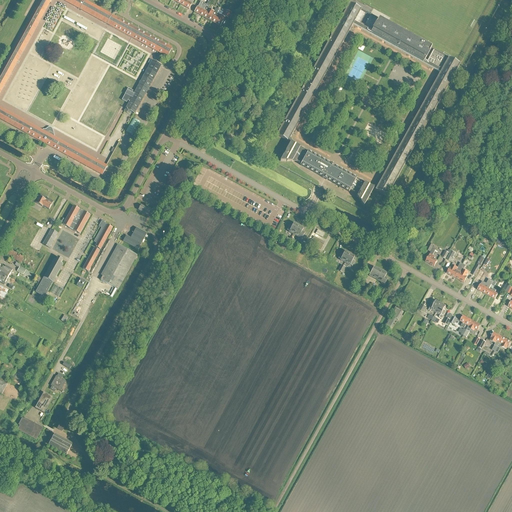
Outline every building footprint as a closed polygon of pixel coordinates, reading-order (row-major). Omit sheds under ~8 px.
[(172,48),(83,0),(39,0),(0,71),(0,119),(102,176),(107,166),(106,166),(54,137),(54,135),(54,133),(52,130),(52,128),(51,128),(49,128),(47,128),(46,129),(45,130),(44,130),(43,130),(43,131),(0,107),(0,93),(51,0),(61,0),(167,58),(172,48)] [(183,0),(180,5),(189,10),(192,5),(191,5),(193,1),(194,0),(190,0),(190,1),(188,0),(183,0)] [(203,17),(208,9),(209,6),(207,4),(206,5),(201,2),(198,8),(197,7),(194,13),(203,17)] [(373,189),(376,190),(376,191),(386,197),(459,64),(449,58),(434,50),(427,62),(424,60),(431,49),(387,24),(379,19),(372,31),(354,21),(361,10),(350,4),(277,136),(290,144),(280,162),(297,162),(301,164),(301,166),(322,177),(322,178),(327,180),(349,192),(350,191),(354,193),(363,207),(373,189)] [(212,22),(216,14),(218,10),(215,9),(213,12),(208,9),(203,17),(212,22)] [(216,14),(212,22),(220,27),(223,22),(225,17),(229,19),(232,14),(226,11),(223,17),(216,14)] [(240,32),(233,28),(229,37),(235,40),(240,32)] [(152,61),(134,94),(132,93),(133,91),(128,88),(122,100),(126,103),(128,101),(130,102),(126,109),(124,112),(129,115),(131,112),(134,114),(135,114),(161,66),(152,61)] [(126,132),(132,136),(140,123),(133,119),(126,132)] [(49,210),(53,202),(41,195),(39,197),(35,195),(31,201),(36,204),(43,208),(43,207),(49,210)] [(138,211),(148,216),(151,211),(141,205),(139,208),(138,211)] [(63,225),(67,228),(80,235),(90,216),(74,207),(63,225)] [(100,250),(112,228),(105,224),(105,223),(103,222),(102,222),(99,227),(102,229),(94,242),(97,244),(95,247),(100,250)] [(293,235),(299,226),(294,223),(292,227),(290,226),(287,231),(289,232),(289,233),(293,235)] [(301,240),(305,233),(302,232),(304,229),(299,226),(293,235),(298,238),(298,239),(301,240)] [(138,250),(146,236),(147,234),(136,228),(131,239),(126,237),(123,242),(138,250)] [(44,244),(51,248),(59,232),(52,229),(44,244)] [(312,240),(310,245),(320,251),(323,246),(312,240)] [(137,256),(117,245),(101,275),(103,277),(101,280),(118,290),(137,256)] [(435,246),(433,249),(426,262),(434,267),(437,261),(434,260),(435,258),(433,256),(436,250),(437,247),(435,246)] [(84,266),(82,269),(88,272),(100,251),(94,248),(84,266)] [(345,263),(350,254),(345,251),(343,255),(341,254),(338,259),(340,260),(340,261),(345,263)] [(446,260),(447,260),(450,262),(455,253),(451,251),(446,260)] [(23,263),(25,258),(11,252),(9,257),(23,263)] [(352,267),(355,262),(353,261),(355,257),(350,254),(345,263),(350,266),(350,265),(352,267)] [(474,276),(484,259),(481,257),(471,274),(474,276)] [(44,298),(53,284),(63,265),(61,264),(63,261),(57,258),(56,261),(54,260),(35,293),(44,298)] [(31,278),(33,275),(19,267),(20,265),(16,263),(15,266),(19,268),(17,272),(23,275),(24,274),(31,278)] [(455,279),(463,265),(460,263),(458,268),(453,265),(451,268),(450,268),(447,274),(456,278),(455,279)] [(463,265),(455,279),(456,279),(456,278),(464,283),(467,279),(466,278),(469,273),(464,270),(466,266),(463,265)] [(9,277),(13,270),(6,266),(5,269),(1,267),(0,267),(0,273),(4,275),(5,276),(5,275),(9,277)] [(377,281),(382,271),(377,269),(374,267),(372,270),(371,269),(369,273),(370,274),(369,277),(377,281)] [(475,279),(479,281),(484,272),(480,270),(475,279)] [(387,274),(382,271),(377,281),(384,285),(388,279),(385,278),(387,274)] [(5,284),(9,277),(5,275),(5,276),(4,275),(0,273),(0,282),(1,283),(0,283),(4,286),(5,284)] [(85,282),(81,279),(77,286),(81,289),(85,282)] [(502,291),(507,293),(511,286),(506,283),(502,291)] [(486,295),(489,290),(486,288),(487,286),(484,284),(483,286),(480,285),(477,290),(486,295)] [(489,290),(486,295),(495,300),(498,294),(495,293),(496,291),(493,289),(492,291),(489,290)] [(436,313),(441,304),(436,302),(434,305),(432,304),(428,311),(430,312),(431,310),(436,313)] [(441,304),(436,313),(441,316),(439,318),(442,319),(446,312),(444,311),(446,307),(441,304)] [(396,319),(397,320),(402,312),(398,310),(397,311),(395,310),(391,316),(396,319)] [(396,319),(391,316),(383,330),(389,333),(396,319)] [(468,326),(472,321),(463,316),(460,322),(463,323),(461,327),(464,328),(466,325),(468,326)] [(444,330),(450,321),(446,318),(443,323),(443,324),(441,327),(440,326),(439,327),(444,330)] [(466,331),(463,337),(466,338),(469,333),(469,332),(470,330),(474,332),(475,330),(477,331),(480,326),(472,321),(468,326),(466,331)] [(495,352),(502,338),(494,333),(491,339),(490,341),(496,344),(495,346),(492,350),(495,352)] [(511,343),(502,338),(495,352),(498,353),(498,352),(500,349),(501,347),(507,350),(511,343)] [(503,360),(508,363),(511,356),(509,355),(508,356),(507,355),(503,360)] [(11,378),(15,371),(4,364),(0,372),(11,378)] [(58,388),(62,391),(68,381),(63,378),(65,375),(59,372),(52,385),(53,386),(52,389),(56,391),(58,388)] [(8,383),(0,378),(0,393),(2,395),(8,383)] [(44,414),(53,398),(44,393),(35,409),(44,414)] [(36,440),(43,428),(37,425),(29,421),(27,420),(22,419),(19,425),(20,426),(18,430),(36,440)] [(67,455),(72,444),(55,435),(49,445),(67,455)]
